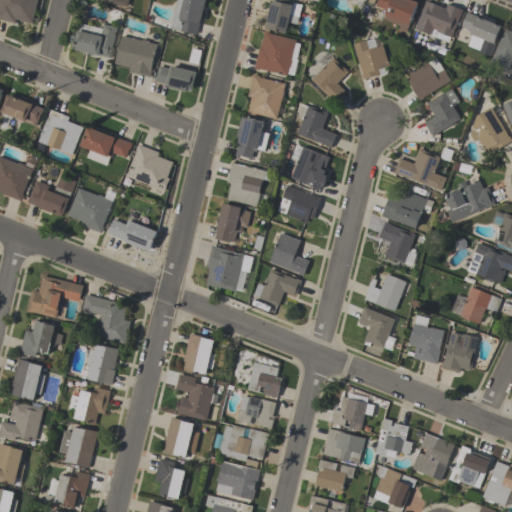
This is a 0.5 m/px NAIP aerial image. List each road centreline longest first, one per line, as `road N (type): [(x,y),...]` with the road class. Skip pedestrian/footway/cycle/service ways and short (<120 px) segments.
road 1 (residential): [(0,234),(511,435)]
road 2 (residential): [(117,511),(240,0)]
road 3 (residential): [(278,511),(373,121)]
road 4 (residential): [(0,59),(206,139)]
